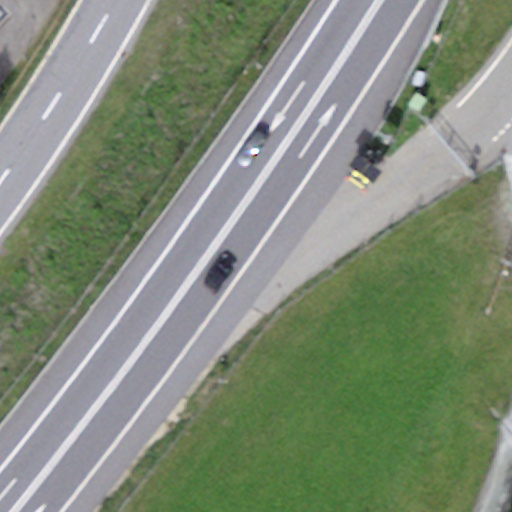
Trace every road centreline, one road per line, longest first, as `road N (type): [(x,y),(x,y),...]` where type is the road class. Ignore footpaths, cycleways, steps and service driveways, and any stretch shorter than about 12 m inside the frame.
road 1 (trunk): [(376,0),(222,234),(12,511)]
road 2 (primary): [(116,0),(0,183)]
